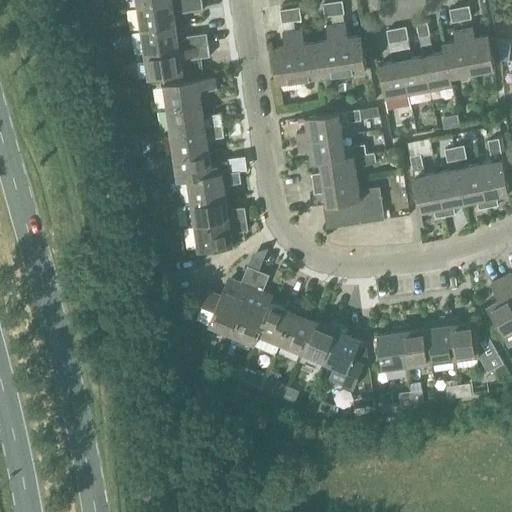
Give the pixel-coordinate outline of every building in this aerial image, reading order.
[(103,0),(88,0),(84,1),(89,13),(105,11),(103,0)] [(202,0),(184,0),(138,7),(137,7),(141,30),(176,25),(174,10),(180,9),(184,12),(204,9),(202,0)] [(343,0),(333,1),(334,8),(335,15),(344,14),(343,0)] [(334,8),(333,1),(323,3),(324,10),(334,8)] [(459,7),(462,19),(471,17),(469,5),(459,7)] [(452,21),(462,19),(459,7),(450,9),(452,21)] [(283,23),(292,21),(291,15),(290,8),(280,10),(283,23)] [(335,15),(334,8),(324,10),(325,16),(335,15)] [(417,24),(419,36),(430,34),(428,21),(417,24)] [(322,74),(343,71),(367,68),(361,34),(348,36),(346,22),(336,23),(327,24),(328,39),(316,40),(322,74)] [(141,30),(144,53),(144,54),(209,45),(207,33),(187,36),(185,40),(178,40),(176,25),(141,30)] [(396,28),(399,39),(408,38),(406,26),(396,28)] [(473,26),(463,27),(472,72),(494,67),(488,33),(475,36),(473,26)] [(443,42),(444,50),(445,50),(450,75),(451,75),(472,72),(463,27),(454,29),(456,39),(444,42),(443,42)] [(303,28),(293,29),(284,31),(286,46),(273,48),(278,81),(279,80),(300,77),(322,74),(316,40),(305,42),(303,28)] [(389,41),(399,39),(396,28),(387,30),(389,41)] [(453,83),(451,75),(450,75),(445,50),(444,50),(433,52),(431,42),(421,44),(423,54),(424,54),(430,88),(452,83),(453,83)] [(211,55),(209,45),(144,54),(144,53),(137,54),(138,62),(145,61),(148,79),(184,73),(181,57),(187,56),(190,59),(211,55)] [(410,46),(401,49),(409,91),(430,88),(424,54),(423,54),(412,57),(410,46)] [(107,60),(119,58),(118,53),(109,48),(103,49),(105,60),(107,60)] [(386,96),(409,91),(401,49),(391,50),(393,61),(380,63),(386,96)] [(122,57),(119,58),(107,60),(110,72),(110,73),(124,71),(122,57)] [(167,109),(202,104),(200,88),(205,88),(209,91),(217,89),(215,76),(163,84),(167,109)] [(127,95),(131,91),(130,86),(120,88),(122,96),(127,95)] [(222,123),(221,113),(221,112),(212,113),(210,116),(204,117),(203,108),(202,104),(167,109),(170,131),(222,123)] [(361,119),(360,113),(360,108),(347,110),(348,121),(361,119)] [(297,130),(299,140),(342,134),(339,111),(305,117),(307,129),(297,130)] [(174,155),(209,149),(207,135),(211,134),(215,136),(224,135),(222,123),(170,131),(174,155)] [(312,162),(320,160),(320,159),(346,155),(342,134),(299,140),(301,150),(310,148),(312,162)] [(500,150),(498,138),(487,140),(490,152),(500,150)] [(354,154),(361,153),(366,152),(365,143),(352,145),(354,154)] [(464,145),(455,146),(457,158),(466,156),(464,145)] [(447,160),(457,158),(455,146),(445,148),(447,160)] [(209,149),(174,155),(174,156),(164,157),(168,182),(187,179),(187,178),(230,172),(228,160),(219,161),(217,164),(212,165),(209,149)] [(374,151),(366,152),(361,153),(362,162),(375,160),(374,151)] [(353,153),(346,155),(320,159),(320,160),(322,171),(311,173),(313,183),(357,176),(353,153)] [(420,153),(409,155),(412,167),(422,165),(420,153)] [(502,158),(481,162),(489,205),(497,204),(495,194),(508,192),(502,158)] [(479,208),(489,205),(481,162),(459,166),(465,200),(477,198),(479,208)] [(459,166),(437,171),(447,214),(455,213),(453,203),(465,200),(459,166)] [(187,178),(187,179),(191,201),(226,196),(224,181),(229,181),(232,183),(241,182),(239,170),(230,172),(187,178)] [(436,217),(447,214),(437,171),(413,176),(420,209),(434,207),(436,217)] [(147,175),(148,184),(155,183),(154,174),(147,175)] [(347,200),(358,199),(360,198),(360,197),(357,176),(313,183),(314,193),(324,191),(326,204),(335,202),(347,200)] [(368,196),(369,196),(381,195),(380,185),(367,187),(368,196)] [(384,218),(381,195),(369,196),(373,220),(384,218)] [(244,205),(236,207),(234,211),(228,211),(226,196),(191,201),(191,202),(186,203),(189,225),(246,216),(244,205)] [(369,196),(368,196),(360,197),(360,198),(358,199),(362,222),(373,220),(369,196)] [(362,222),(358,199),(347,200),(350,224),(362,222)] [(350,224),(347,200),(335,202),(339,225),(350,224)] [(339,225),(335,202),(326,204),(322,204),(326,227),(339,225)] [(198,249),(233,244),(230,228),(236,227),(240,230),(248,229),(246,216),(189,225),(189,226),(187,226),(188,230),(195,229),(198,249)] [(172,245),(162,246),(164,258),(174,257),(172,245)] [(209,322),(231,332),(258,268),(248,263),(234,295),(222,290),(209,322)] [(269,272),(258,268),(231,332),(255,342),(259,333),(257,332),(266,309),(256,305),(269,272)] [(511,275),(510,272),(501,277),(511,297),(511,275)] [(511,297),(501,277),(490,284),(494,291),(497,292),(500,297),(487,305),(510,345),(511,344),(511,297)] [(270,299),(266,309),(257,332),(259,333),(260,333),(254,346),(275,354),(280,342),(279,342),(295,305),(287,301),(285,306),(270,299)] [(295,305),(279,342),(280,342),(302,352),(315,319),(302,313),(304,308),(295,305)] [(457,316),(447,317),(453,358),(479,355),(489,371),(505,362),(488,332),(477,334),(474,319),(457,322),(457,316)] [(447,317),(423,321),(429,362),(453,358),(447,317)] [(329,325),(315,319),(302,352),(324,361),(339,323),(331,320),(329,325)] [(405,365),(429,362),(423,321),(399,324),(405,365)] [(348,327),(339,323),(324,361),(333,365),(328,377),(353,388),(364,363),(352,358),(361,338),(346,332),(348,327)] [(382,368),(405,365),(399,324),(391,325),(392,331),(377,333),(382,368)] [(229,373),(238,376),(240,377),(245,367),(239,364),(231,367),(231,369),(229,373)] [(256,371),(245,367),(240,377),(252,382),(256,371)] [(273,391),(284,396),(288,385),(278,381),(273,391)] [(469,382),(456,383),(458,395),(470,394),(469,382)] [(447,397),(458,395),(456,383),(445,385),(447,397)] [(288,385),(284,396),(295,401),(299,390),(288,385)] [(421,388),(409,390),(410,402),(423,400),(421,388)] [(400,404),(410,402),(409,390),(398,392),(400,404)] [(317,410),(328,415),(333,405),(322,400),(317,410)]
